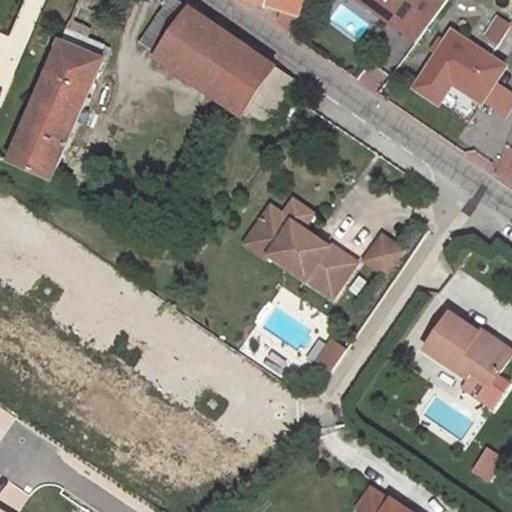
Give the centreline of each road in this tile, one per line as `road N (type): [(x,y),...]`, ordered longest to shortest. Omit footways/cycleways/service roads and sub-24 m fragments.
road 1 (residential): [(0,208),(296,409),(321,409),(477,182)]
road 2 (unclassified): [(213,0),(477,182)]
